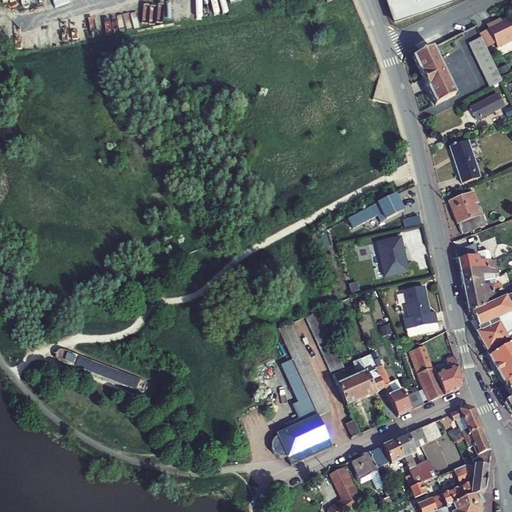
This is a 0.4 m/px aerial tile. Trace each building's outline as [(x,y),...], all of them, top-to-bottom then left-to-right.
[(386,0),(394,24),(452,3),(450,0),(386,0)] [(494,23),(486,27),(488,30),(495,44),(497,48),(511,40),(511,23),(509,18),(501,22),(495,25),(494,23)] [(481,39),(486,49),(495,44),(488,30),(479,35),(481,39)] [(486,49),(481,39),(468,45),(489,88),(502,82),(501,80),(486,49)] [(412,58),(435,106),(455,96),(432,48),(412,58)] [(502,82),(505,88),(511,84),(511,74),(501,80),(502,82)] [(498,95),(470,109),(476,121),(504,107),(498,95)] [(449,148),(461,185),(479,179),(471,151),(478,149),(475,141),(468,143),(468,142),(455,146),(455,145),(451,146),(452,147),(449,148)] [(476,203),(473,194),(449,203),(462,235),(486,226),(482,216),(481,216),(478,217),(473,204),(476,203)] [(376,217),(382,214),(386,221),(403,212),(395,196),(377,205),(340,223),(344,232),(346,231),(364,222),(364,219),(374,214),(376,217)] [(418,217),(403,221),(405,229),(420,225),(418,217)] [(347,233),(346,231),(344,232),(340,223),(334,226),(339,237),(347,233)] [(377,244),(385,278),(408,273),(400,239),(377,244)] [(492,267),(489,253),(486,251),(476,253),(475,248),(458,252),(455,253),(457,261),(460,274),(492,267)] [(492,267),(460,274),(462,286),(494,280),(493,275),(498,274),(496,265),(492,267)] [(494,280),(462,286),(465,298),(492,293),(497,292),(502,289),(500,284),(495,285),(494,280)] [(414,290),(409,291),(402,293),(408,319),(404,321),(406,331),(437,324),(434,313),(429,314),(423,288),(414,290)] [(487,307),(495,303),(492,293),(465,298),(468,316),(471,315),(488,310),(487,307)] [(487,307),(488,310),(471,315),(481,333),(476,335),(487,353),(510,340),(511,340),(511,339),(511,330),(507,334),(507,337),(506,337),(497,321),(510,314),(511,313),(511,295),(495,303),(487,307)] [(344,369),(318,312),(305,318),(331,375),(344,369)] [(511,330),(511,317),(510,314),(497,321),(506,337),(507,337),(507,334),(511,330)] [(408,339),(438,332),(437,324),(406,331),(408,339)] [(286,349),(317,417),(330,411),(291,325),(278,330),(286,349)] [(511,339),(511,340),(510,340),(487,353),(505,385),(511,380),(511,339)] [(404,354),(415,348),(412,342),(401,347),(404,354)] [(420,374),(417,375),(429,403),(460,389),(462,382),(458,368),(454,358),(446,362),(449,371),(437,376),(434,368),(431,369),(422,347),(411,352),(420,374)] [(97,379),(126,390),(140,395),(146,393),(146,386),(139,380),(67,353),(57,352),(53,357),(56,363),(97,379)] [(352,365),(353,367),(332,376),(346,407),(384,390),(378,378),(376,379),(375,377),(374,378),(371,372),(365,375),(365,374),(366,374),(360,361),(352,365)] [(397,418),(424,406),(419,392),(405,399),(401,392),(396,381),(389,385),(381,367),(376,369),(374,370),(378,378),(384,390),(397,418)] [(463,438),(468,435),(481,430),(473,411),(466,408),(450,416),(453,422),(455,421),(459,430),(455,433),(453,430),(448,434),(454,444),(455,443),(463,438)] [(286,458),(287,458),(291,467),(332,448),(317,417),(313,419),(310,412),(303,415),(306,422),(286,431),(284,426),(274,430),(278,437),(277,437),(275,438),(275,439),(274,439),(273,440),(273,441),(272,442),(272,443),(272,444),(271,445),(271,446),(271,447),(271,448),(271,449),(272,451),(272,452),(272,453),(273,454),(274,455),(275,456),(277,457),(278,458),(280,458),(281,458),(282,458),(283,458),(285,458),(286,458)] [(359,435),(353,421),(346,425),(352,439),(359,435)] [(427,444),(441,437),(434,423),(421,429),(427,444)] [(420,447),(421,447),(427,444),(421,429),(414,433),(420,447)] [(472,462),(474,468),(488,467),(490,451),(481,430),(468,435),(463,438),(469,449),(473,447),(478,458),(472,462)] [(414,468),(409,457),(415,454),(414,450),(420,447),(414,433),(407,436),(394,442),(403,460),(404,464),(408,471),(415,487),(421,485),(436,479),(435,475),(428,462),(414,468)] [(394,442),(382,448),(388,460),(393,471),(399,468),(396,463),(403,460),(394,442)] [(376,451),(382,463),(388,460),(382,448),(376,451)] [(369,454),(350,462),(359,481),(370,476),(372,480),(377,492),(383,489),(387,498),(382,501),(384,507),(392,504),(376,470),(370,456),(369,454)] [(370,456),(376,470),(381,467),(375,454),(370,456)] [(419,511),(436,511),(478,495),(485,492),(488,467),(474,468),(466,468),(465,468),(454,472),(460,489),(431,500),(417,505),(419,511)] [(362,511),(365,511),(345,468),(330,475),(342,501),(327,511),(350,511),(352,511),(362,511)] [(361,485),(372,480),(370,476),(359,481),(361,485)] [(436,479),(421,485),(425,495),(440,489),(436,479)] [(410,489),(412,495),(414,499),(425,495),(421,485),(415,487),(410,489)] [(480,511),(480,510),(480,509),(479,506),(477,503),(478,502),(479,498),(478,495),(436,511),(480,511)]
